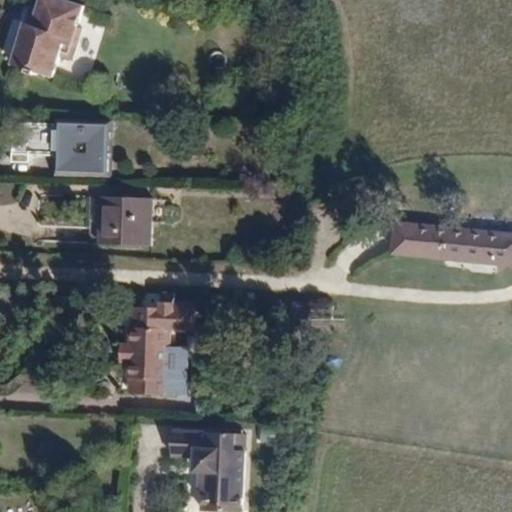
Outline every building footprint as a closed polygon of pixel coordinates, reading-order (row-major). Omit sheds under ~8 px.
[(36,24),(21,64),(63,79),(70,61),(82,66),(93,36),(87,33),(95,12),(63,0),(55,0),(45,28),(36,24)] [(21,130),(20,172),(38,173),(38,163),(65,163),(64,180),(112,181),(113,132),(21,130)] [(108,202),(106,249),(156,251),(158,204),(108,202)] [(511,233),(402,225),(400,254),(511,261),(511,233)] [(134,330),(133,364),(139,364),(138,383),(145,383),(144,399),(174,400),(177,335),(171,335),(172,313),(143,311),(142,331),(134,330)] [(245,511),(251,431),(177,426),(175,454),(200,455),(199,472),(205,472),(203,511),(218,511),(245,511)]
